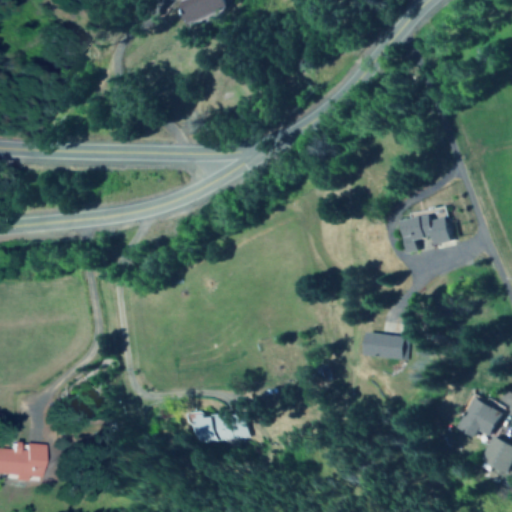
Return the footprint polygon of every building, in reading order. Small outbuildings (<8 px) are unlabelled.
[(231,6),(229,0),(186,0),(187,4),(193,21),(231,6)] [(453,241),(445,207),(400,217),(408,252),(419,249),(417,240),(433,236),(434,245),(453,241)] [(365,355),(404,359),(406,336),(367,332),(365,355)] [(475,436),(477,431),(491,437),(503,410),(472,397),(458,429),(475,436)] [(199,441),(245,437),(243,412),(189,416),(190,433),(198,433),(199,441)] [(506,471),(511,457),(511,444),(490,435),(480,461),(506,471)] [(0,448),(0,475),(24,478),(24,476),(38,477),(42,446),(10,442),(9,449),(0,448)]
